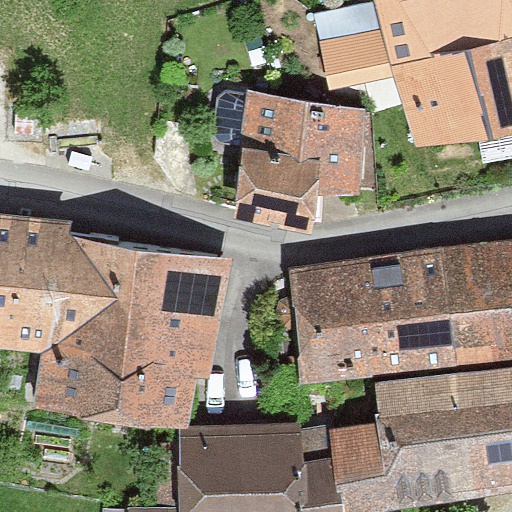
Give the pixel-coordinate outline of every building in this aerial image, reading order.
[(401,73),(421,143),(511,127),(511,4),(511,0),(399,0),(380,4),(387,33),(324,45),(333,88),(401,73)] [(227,86),(210,212),(297,224),(302,183),(343,188),(355,103),(227,86)] [(26,404),(168,415),(175,373),(189,374),(202,250),(47,233),(45,251),(33,344),(26,404)] [(0,339),(33,344),(45,251),(0,244),(0,339)] [(307,381),(378,372),(511,355),(511,248),(299,275),(307,381)] [(338,511),(365,511),(511,487),(511,355),(378,372),(386,421),(328,432),(338,511)] [(338,511),(328,432),(299,432),(185,434),(187,508),(131,511),(338,511)]
